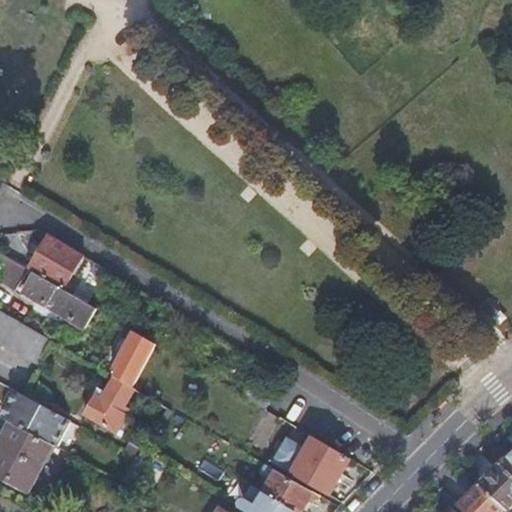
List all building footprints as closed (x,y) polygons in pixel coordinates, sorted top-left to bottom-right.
[(25,270),(30,273),(62,292),(83,255),(46,233),(25,270)] [(0,254),(0,286),(42,311),(44,307),(19,292),(30,273),(25,270),(0,254)] [(118,277),(91,260),(86,269),(113,285),(118,277)] [(44,307),(42,311),(77,332),(91,309),(62,292),(30,273),(19,292),(44,307)] [(45,341),(0,313),(0,346),(30,364),(45,341)] [(157,348),(134,334),(112,374),(135,386),(157,348)] [(133,392),(113,380),(102,399),(96,396),(83,419),(115,436),(127,413),(122,411),(133,392)] [(252,382),(243,398),(265,411),(273,394),(252,382)] [(0,404),(3,406),(0,411),(0,419),(51,448),(53,449),(69,423),(0,385),(0,404)] [(51,448),(0,419),(0,439),(2,441),(0,443),(0,477),(25,492),(51,448)] [(328,497),(350,461),(313,439),(307,450),(288,439),(273,465),(292,476),(328,497)] [(172,457),(194,464),(199,450),(177,443),(172,457)] [(511,456),(502,465),(511,474),(511,456)] [(511,511),(511,474),(502,465),(481,487),(508,511),(509,511),(511,511)] [(315,503),(319,497),(284,478),(276,473),(263,495),(291,511),(301,511),(308,500),(315,503)] [(481,487),(462,508),(466,511),(509,511),(508,511),(481,487)] [(239,511),(291,511),(263,495),(252,489),(245,502),(241,502),(238,507),(240,510),(239,511)] [(301,511),(310,511),(315,503),(308,500),(301,511)]
